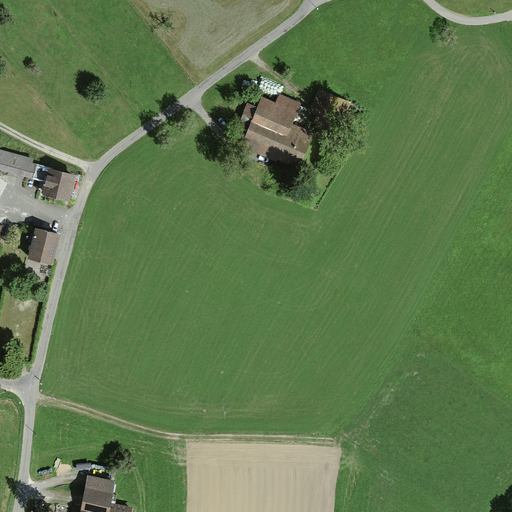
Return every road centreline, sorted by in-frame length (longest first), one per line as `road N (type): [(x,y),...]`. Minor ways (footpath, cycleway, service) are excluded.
road 1 (unclassified): [(31,394),(50,301),(98,163),(311,0)]
road 2 (track): [(350,433),(203,436),(31,394)]
